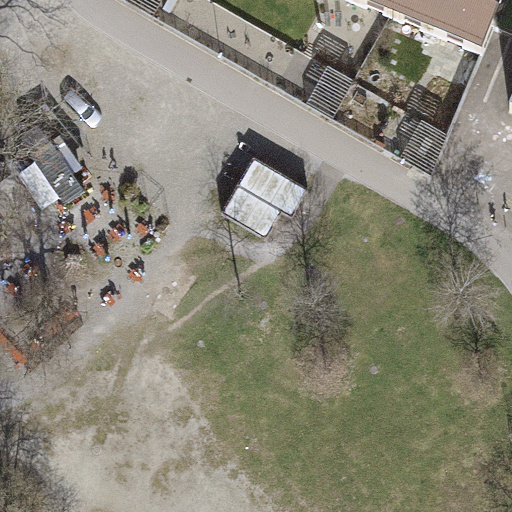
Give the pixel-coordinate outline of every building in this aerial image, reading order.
[(341,0),(482,55),(505,0),(341,0)] [(124,221),(78,159),(24,199),(70,261),(124,221)] [(305,191),(254,160),(220,213),(262,240),(279,213),(288,218),(305,191)] [(384,198),(354,240),(443,301),(472,260),(384,198)] [(193,353),(170,374),(226,434),(142,511),(168,511),(261,426),(193,353)] [(132,407),(113,384),(52,434),(117,511),(132,511),(221,438),(169,376),(132,407)]
